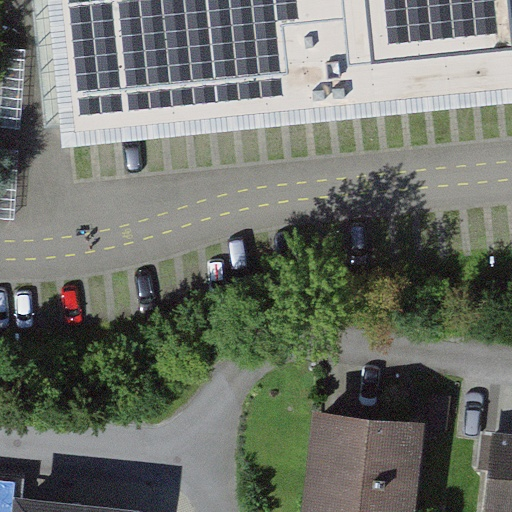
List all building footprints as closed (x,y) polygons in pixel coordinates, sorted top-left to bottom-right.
[(511,0),(62,0),(72,129),(74,131),(511,89),(511,0)] [(431,511),(442,415),(330,402),(317,511),(431,511)] [(511,430),(503,511),(511,511),(511,430)] [(0,511),(11,511),(13,498),(0,496),(0,511)] [(143,511),(14,498),(12,511),(143,511)]
